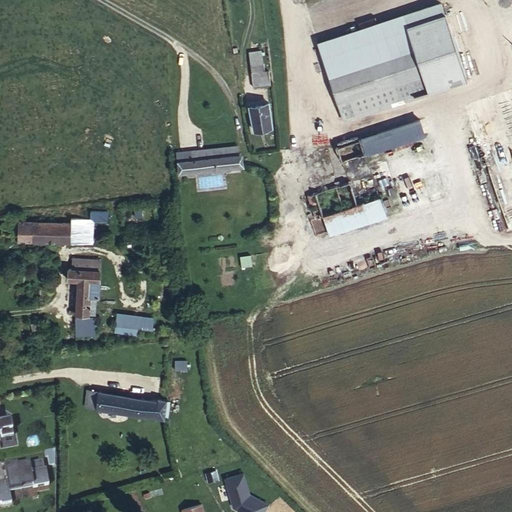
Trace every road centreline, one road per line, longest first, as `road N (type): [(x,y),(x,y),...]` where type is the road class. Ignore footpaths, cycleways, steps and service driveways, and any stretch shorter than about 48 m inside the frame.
road 1 (unknown): [(219,82),(182,47),(101,0)]
road 2 (track): [(284,0),(300,132)]
road 3 (unknown): [(289,38),(416,0)]
